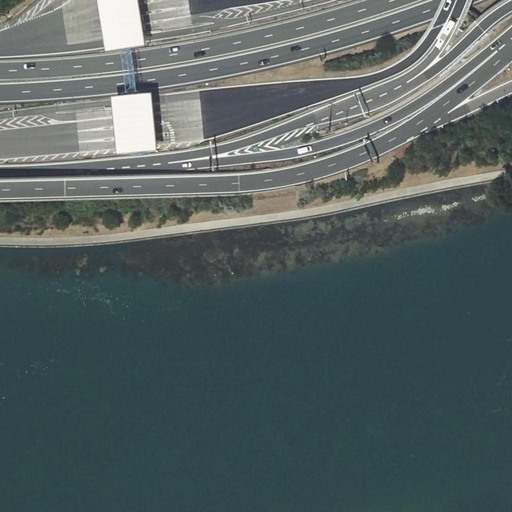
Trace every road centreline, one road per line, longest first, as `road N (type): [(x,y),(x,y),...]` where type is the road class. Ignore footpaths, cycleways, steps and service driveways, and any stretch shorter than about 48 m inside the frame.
road 1 (trunk): [(0,92),(124,85),(230,67),(453,0)]
road 2 (primary): [(0,188),(260,181),(348,160),(415,127)]
road 3 (trunk): [(124,166),(265,156),(338,139),(409,109),(511,43)]
road 4 (trunk): [(384,0),(169,55),(0,70)]
road 5 (trunk): [(46,111),(74,117),(358,83)]
road 6 (trunk): [(46,111),(358,83)]
road 7 (trunk): [(0,149),(202,136),(299,104)]
road 8 (trunk): [(0,143),(204,123),(299,104)]
road 9 (trunk): [(0,136),(299,104)]
road 10 (trunk): [(244,0),(0,46)]
road 11 (secondary): [(301,121),(369,105),(421,80),(511,7)]
road 12 (trunk): [(214,22),(126,40),(0,51)]
road 13 (trunk): [(214,22),(0,49)]
road 14 (trunk): [(191,0),(0,43)]
road 15 (trunk): [(124,166),(226,148),(301,121)]
road 16 (trunk): [(301,121),(419,68),(445,24)]
road 17 (trunk): [(123,0),(0,38)]
road 18 (trunk): [(415,127),(511,46)]
road 19 (trunk): [(0,172),(124,166)]
